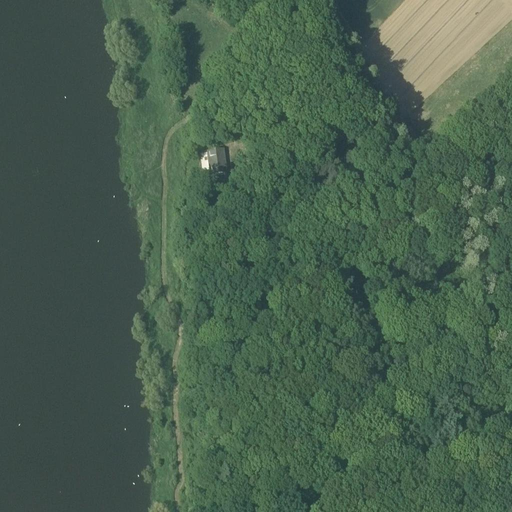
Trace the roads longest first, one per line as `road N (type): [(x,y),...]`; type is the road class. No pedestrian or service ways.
road 1 (track): [(303,0),(500,353)]
road 2 (track): [(500,353),(242,511)]
road 3 (track): [(194,106),(282,0)]
